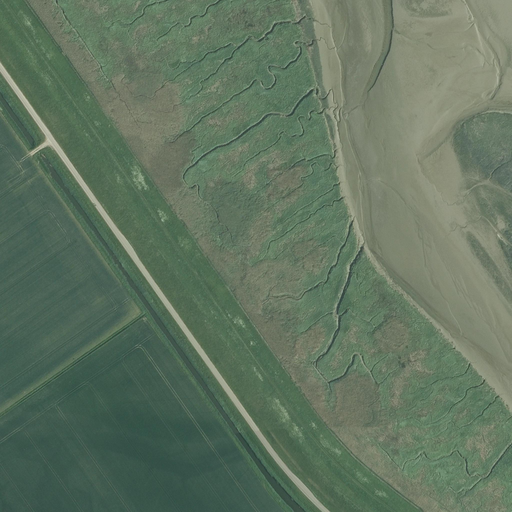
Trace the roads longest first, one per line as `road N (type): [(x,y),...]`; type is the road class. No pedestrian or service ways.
road 1 (track): [(381,511),(320,457),(0,12)]
road 2 (unclassified): [(326,511),(280,463),(0,67)]
